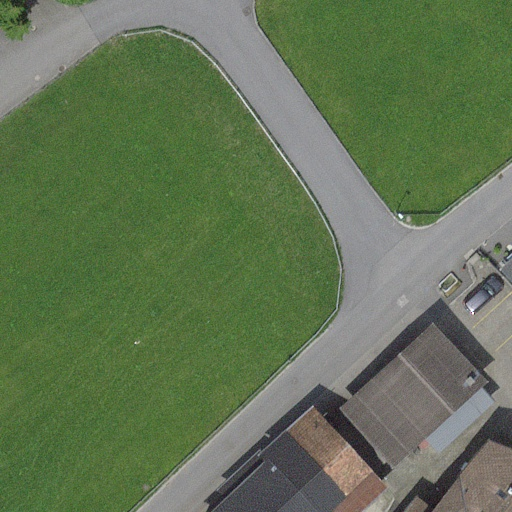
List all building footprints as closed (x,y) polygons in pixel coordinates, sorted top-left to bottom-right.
[(511,258),(499,271),(511,284),(511,258)] [(432,323),(341,405),(394,467),(483,378),(432,323)] [(261,453),(265,459),(316,511),(361,511),(386,488),(309,407),(261,453)] [(511,511),(511,450),(487,441),(428,511),(511,511)] [(316,511),(265,459),(209,511),(316,511)]
